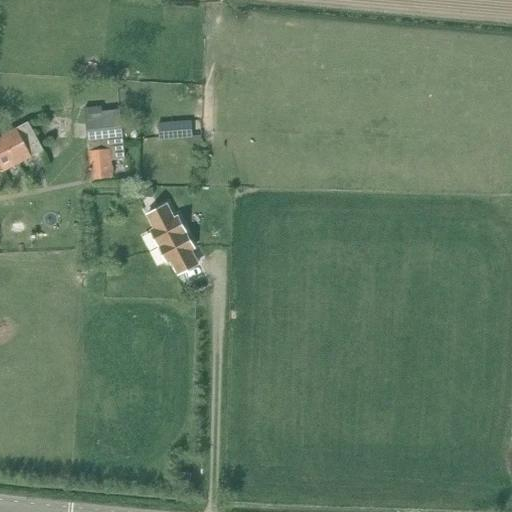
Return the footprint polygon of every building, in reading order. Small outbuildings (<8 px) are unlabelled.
[(101,106),(84,107),(91,179),(111,177),(109,159),(125,157),(120,108),(102,110),(101,106)] [(190,121),(159,123),(160,138),(191,136),(190,121)] [(0,168),(2,168),(4,171),(43,151),(39,143),(40,142),(29,122),(0,137),(0,168)] [(140,198),(153,198),(153,187),(140,187),(140,198)] [(159,246),(186,232),(178,217),(174,219),(167,205),(147,215),(155,229),(151,231),(159,246)] [(186,232),(159,246),(168,262),(171,260),(178,274),(198,264),(191,250),(194,248),(186,232)]
